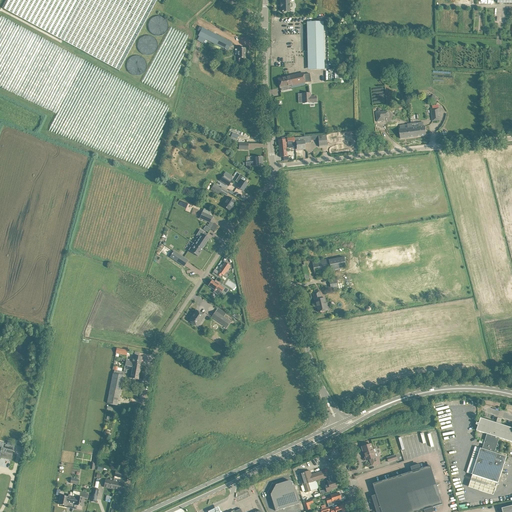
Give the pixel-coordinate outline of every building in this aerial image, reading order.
[(8,0),(4,9),(119,71),(157,0),(156,0),(8,0)] [(289,3),(288,0),(280,0),(281,12),(282,12),(283,12),(289,12),(289,8),(291,8),(292,6),(292,4),(291,3),(289,3)] [(165,34),(165,17),(150,17),(149,34),(165,34)] [(310,57),(310,69),(320,69),(320,54),(323,54),(323,23),(307,23),(308,57),(310,57)] [(203,43),(205,39),(228,51),(232,43),(202,28),(198,36),(199,36),(197,40),(203,43)] [(137,49),(151,55),(158,41),(143,34),(137,49)] [(242,46),(237,46),(237,49),(238,49),(238,58),(237,58),(237,62),(241,62),(241,58),(245,58),(245,48),(242,48),(242,46)] [(130,56),(128,73),(143,75),(145,58),(130,56)] [(291,85),(305,82),(311,81),(309,73),(303,74),(303,73),(289,76),(291,85)] [(280,88),(291,85),(289,76),(278,79),(280,88)] [(302,103),(316,102),(316,96),(310,97),(310,93),(302,94),(302,103)] [(432,121),(440,120),(440,116),(438,116),(438,113),(439,113),(439,108),(431,109),(432,121)] [(377,122),(382,121),(382,120),(384,120),(384,121),(385,121),(385,117),(389,116),(388,111),(384,112),(384,111),(376,112),(377,122)] [(399,129),(400,139),(426,136),(425,126),(424,126),(423,122),(419,123),(419,127),(412,128),(412,123),(411,124),(407,124),(408,128),(399,129)] [(319,147),(327,146),(326,135),(318,136),(319,147)] [(295,138),(296,142),(297,149),(305,148),(304,144),(311,143),(310,136),(295,138)] [(295,144),(294,142),(294,137),(287,138),(287,139),(279,140),(280,157),(287,156),(285,144),(287,144),(295,144)] [(246,167),(263,165),(262,157),(254,157),(254,162),(246,163),(246,167)] [(247,184),(245,182),(247,179),(243,176),(242,175),(242,176),(240,174),(235,181),(239,184),(237,187),(243,191),(247,184)] [(220,181),(228,187),(232,181),(223,175),(220,181)] [(219,194),(220,193),(224,195),(226,196),(228,193),(221,189),(214,185),(211,190),(219,195),(219,194)] [(235,201),(228,197),(222,206),(229,211),(232,207),(231,207),(235,201)] [(210,223),(212,217),(213,217),(210,215),(202,212),(199,218),(210,223)] [(198,256),(203,249),(209,239),(205,236),(207,234),(207,235),(208,234),(204,232),(203,233),(199,238),(197,237),(198,237),(197,236),(197,237),(188,250),(198,256)] [(174,251),(170,257),(184,266),(188,261),(174,251)] [(343,256),(328,260),(313,263),(315,273),(316,273),(324,271),(346,267),(343,256)] [(227,272),(230,267),(229,267),(230,266),(225,262),(224,264),(218,272),(219,272),(217,275),(220,276),(221,274),(223,275),(226,272),(227,272)] [(301,263),(297,264),(301,281),(306,280),(309,279),(305,262),(301,263)] [(336,277),(328,278),(331,291),(338,290),(336,277)] [(219,285),(220,284),(215,280),(214,282),(212,280),(208,286),(215,290),(213,292),(221,297),(223,294),(221,292),(224,288),(219,285)] [(327,310),(324,298),(321,299),(319,291),(313,292),(315,305),(317,305),(318,312),(320,312),(321,312),(327,310)] [(189,321),(196,325),(203,315),(196,310),(189,321)] [(230,322),(227,319),(215,311),(211,317),(226,328),(230,322)] [(136,364),(141,365),(142,357),(134,356),(133,362),(126,361),(125,366),(127,366),(135,368),(136,364)] [(138,379),(141,365),(136,364),(135,368),(127,366),(127,369),(124,368),(124,372),(126,372),(127,369),(132,370),(131,378),(138,379)] [(117,405),(123,375),(123,372),(114,370),(114,373),(113,373),(107,403),(117,405)] [(495,443),(497,444),(499,438),(511,441),(511,427),(481,418),(479,423),(477,422),(476,425),(478,425),(476,431),(487,434),(485,441),(494,444),(495,443)] [(499,444),(497,444),(495,443),(494,444),(485,441),(482,449),(495,453),(497,447),(498,447),(499,444)] [(361,447),(366,461),(370,459),(372,466),(380,463),(377,464),(375,458),(378,457),(375,449),(372,450),(372,449),(371,444),(361,447)] [(495,453),(482,449),(480,448),(472,474),(493,481),(492,483),(497,485),(507,457),(495,453)] [(13,454),(8,453),(4,452),(3,453),(0,452),(0,453),(0,457),(11,461),(13,454)] [(412,472),(410,472),(373,484),(376,495),(372,496),(376,511),(380,511),(382,511),(381,511),(418,511),(424,510),(424,511),(434,511),(433,507),(443,504),(431,466),(421,469),(419,464),(411,467),(412,472)] [(309,491),(307,483),(326,477),(324,471),(311,475),(310,471),(299,474),(303,485),(303,484),(306,492),(309,491)] [(114,479),(113,481),(106,480),(104,487),(123,491),(124,484),(124,481),(114,479)] [(327,494),(326,492),(330,491),(330,489),(337,487),(334,479),(324,482),(326,489),(323,490),(320,491),(321,496),(324,495),(327,494)] [(268,498),(269,497),(268,496),(271,496),(275,511),(299,503),(292,482),(289,480),(278,484),(277,482),(272,483),(267,492),(268,498)] [(72,496),(71,503),(75,504),(74,508),(76,509),(77,506),(82,507),(84,498),(87,499),(88,494),(80,492),(79,496),(76,496),(76,497),(72,496)] [(340,499),(338,493),(330,495),(331,497),(326,499),(328,507),(333,505),(332,502),(340,499)] [(71,503),(72,496),(70,496),(70,495),(67,494),(67,497),(61,495),(59,504),(64,505),(64,507),(66,507),(67,502),(71,503)]
